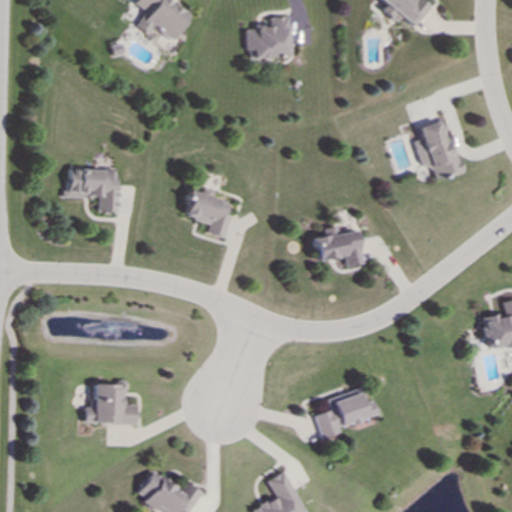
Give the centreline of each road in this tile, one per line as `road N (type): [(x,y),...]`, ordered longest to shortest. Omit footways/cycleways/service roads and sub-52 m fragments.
road 1 (residential): [(0,272),(135,280),(270,325),(332,334),(383,321),(511,221)]
road 2 (residential): [(489,0),(489,61),(511,141)]
